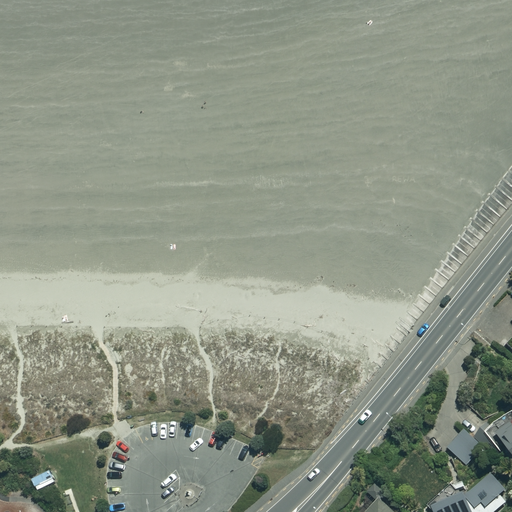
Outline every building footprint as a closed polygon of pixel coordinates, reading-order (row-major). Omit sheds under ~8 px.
[(511,417),(490,434),(508,458),(511,455),(511,417)] [(486,449),(468,431),(451,449),(469,467),(486,449)] [(37,489),(39,488),(40,491),(56,483),(52,472),(33,480),(37,489)] [(438,511),(498,511),(508,503),(503,498),(509,493),(495,478),(472,496),(438,511)] [(395,511),(384,502),(374,511),(395,511)]
